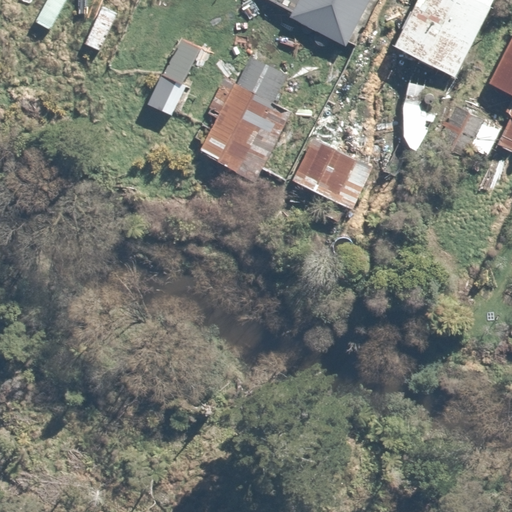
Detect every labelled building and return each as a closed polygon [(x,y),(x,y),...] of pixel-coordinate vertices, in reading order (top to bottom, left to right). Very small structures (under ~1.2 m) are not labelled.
[(370,0),(273,0),(294,11),(292,13),(347,43),(370,0)] [(417,0),(395,41),(454,74),(494,0),(417,0)] [(511,35),(489,82),(511,93),(511,94),(505,108),(511,110),(511,35)] [(200,146),(256,179),(294,112),(277,103),(292,77),(251,54),(236,81),(225,75),(206,108),(216,114),(200,146)] [(501,125),(460,102),(433,149),(474,173),(501,125)] [(315,133),(292,176),(354,208),(376,164),(315,133)]
